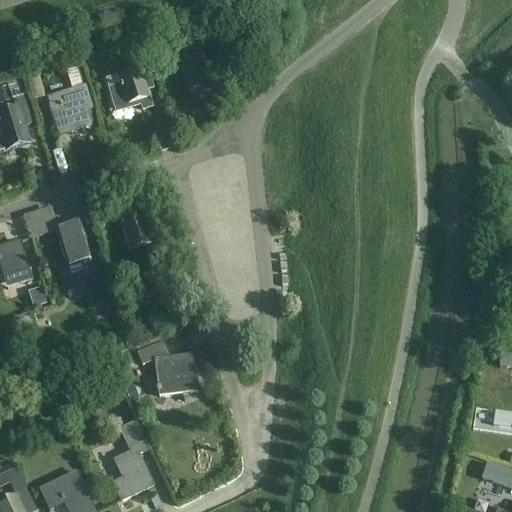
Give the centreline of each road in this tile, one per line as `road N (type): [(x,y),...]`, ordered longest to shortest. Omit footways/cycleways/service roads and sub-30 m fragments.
road 1 (residential): [(254,100),(259,306)]
road 2 (residential): [(213,316),(163,152)]
road 3 (residential): [(0,204),(163,152)]
road 4 (residential): [(254,100),(381,0)]
road 5 (residential): [(259,306),(257,457)]
road 6 (residential): [(257,457),(213,316)]
